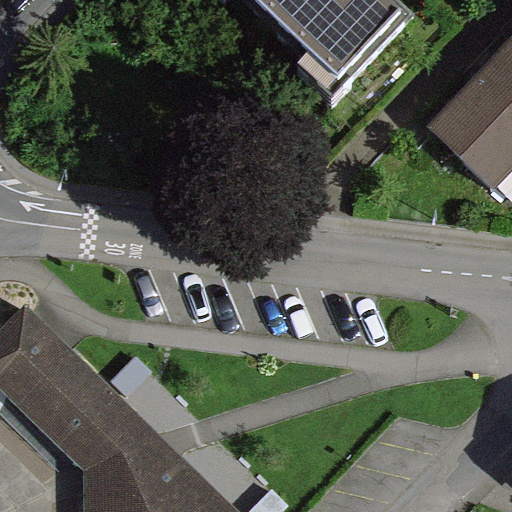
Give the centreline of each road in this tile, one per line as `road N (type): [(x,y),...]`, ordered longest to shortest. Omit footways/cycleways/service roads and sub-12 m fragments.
road 1 (residential): [(511,277),(45,228)]
road 2 (residential): [(416,511),(511,406)]
